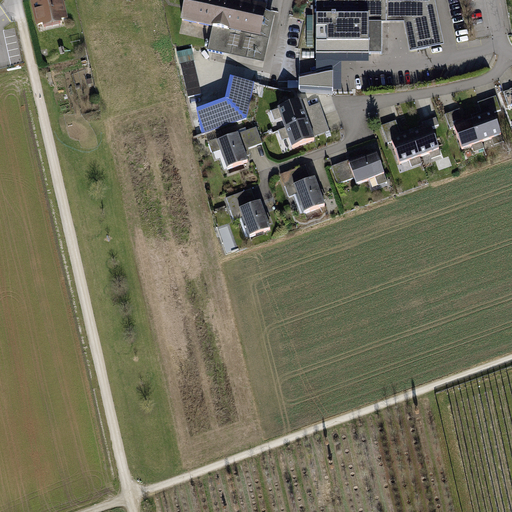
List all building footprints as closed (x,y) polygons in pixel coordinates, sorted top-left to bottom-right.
[(61,0),(31,0),(38,29),(67,22),(61,0)] [(264,7),(228,0),(186,0),(182,21),(259,36),(264,7)] [(318,0),(318,53),(381,53),(381,23),(406,22),(412,49),(444,44),(433,0),(318,0)] [(292,20),(290,36),(303,37),(305,21),(292,20)] [(176,56),(169,44),(164,48),(171,59),(176,56)] [(206,85),(199,52),(189,55),(196,88),(206,85)] [(226,102),(196,111),(204,135),(249,121),(257,84),(231,79),(226,102)] [(485,116),(475,120),(483,142),(502,135),(494,111),(500,110),(495,98),(481,103),(485,116)] [(303,99),(275,109),(282,129),(321,115),(317,105),(306,109),(303,99)] [(460,111),(446,116),(450,128),(455,126),(464,149),(483,142),(475,120),(464,124),(460,111)] [(321,115),(282,129),(290,149),(315,140),(313,136),(327,131),(321,115)] [(423,123),(425,130),(412,136),(419,156),(438,150),(430,128),(439,125),(436,118),(423,123)] [(396,122),(383,127),(389,143),(393,142),(401,162),(419,156),(412,136),(402,139),(396,122)] [(256,128),(217,142),(227,169),(247,161),(243,150),(261,144),(256,128)] [(377,155),(350,164),(357,186),(385,177),(377,155)] [(316,177),(292,185),(301,213),(325,205),(316,177)] [(261,203),(241,210),(250,237),(270,230),(261,203)]
